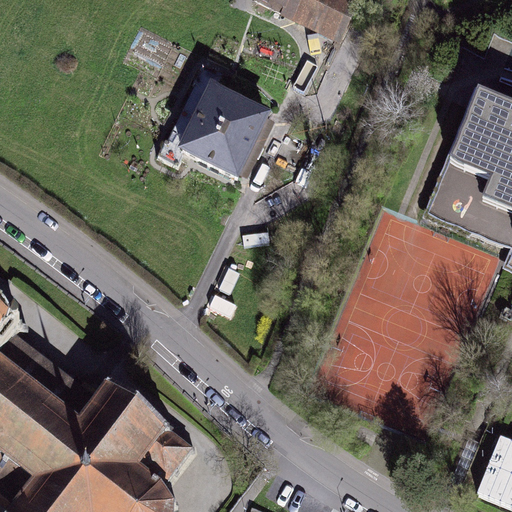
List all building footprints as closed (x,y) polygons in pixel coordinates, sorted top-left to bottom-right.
[(360,10),(338,0),(251,0),(249,6),(342,50),(360,10)] [(245,196),(279,118),(198,83),(164,161),(245,196)] [(511,133),(475,119),(425,241),(511,276),(511,133)] [(0,491),(18,505),(13,511),(176,511),(177,510),(161,490),(189,452),(110,390),(100,406),(21,350),(30,335),(0,314),(0,491)] [(511,511),(511,441),(500,437),(475,498),(511,511)]
